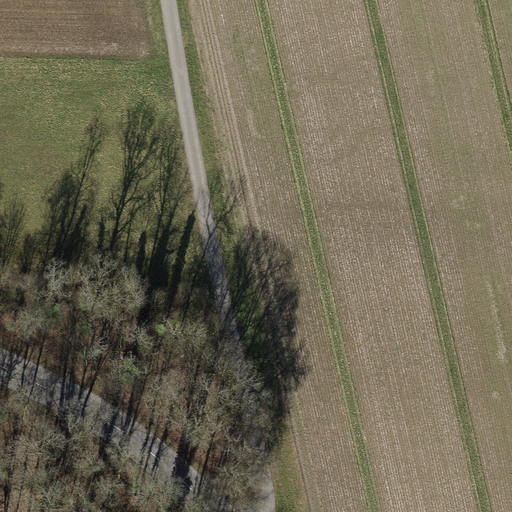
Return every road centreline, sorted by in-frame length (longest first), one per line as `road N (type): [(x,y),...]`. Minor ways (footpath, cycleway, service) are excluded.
road 1 (track): [(273,511),(173,0)]
road 2 (unclassified): [(0,363),(81,402),(162,457),(216,511)]
